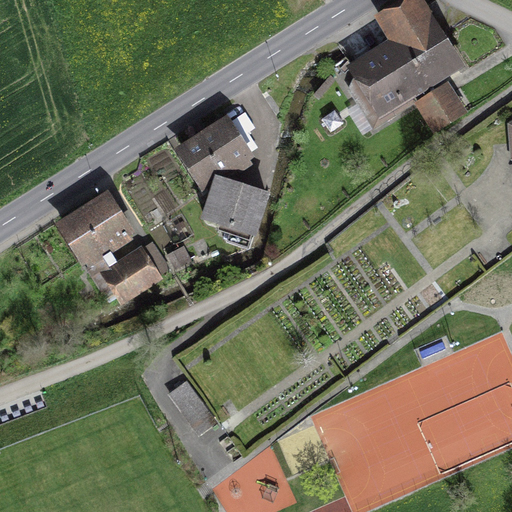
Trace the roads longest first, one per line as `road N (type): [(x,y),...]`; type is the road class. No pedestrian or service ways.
road 1 (unclassified): [(0,396),(268,275),(511,90)]
road 2 (secondary): [(359,0),(0,227)]
